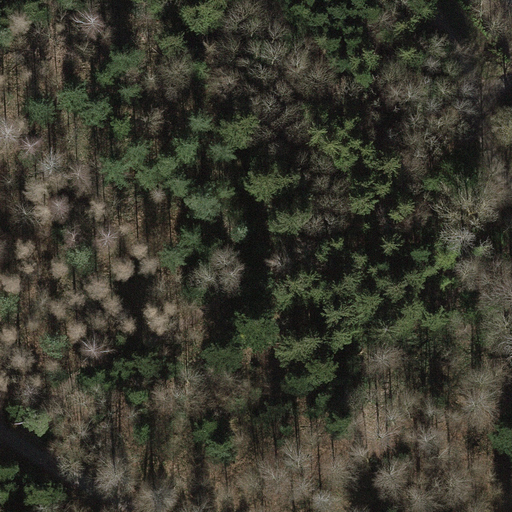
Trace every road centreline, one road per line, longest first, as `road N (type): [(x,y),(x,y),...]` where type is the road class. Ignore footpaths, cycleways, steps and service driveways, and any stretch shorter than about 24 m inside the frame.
road 1 (track): [(491,129),(433,183),(285,259),(106,367),(0,452)]
road 2 (track): [(425,0),(469,73),(511,172)]
road 3 (track): [(142,511),(0,424)]
